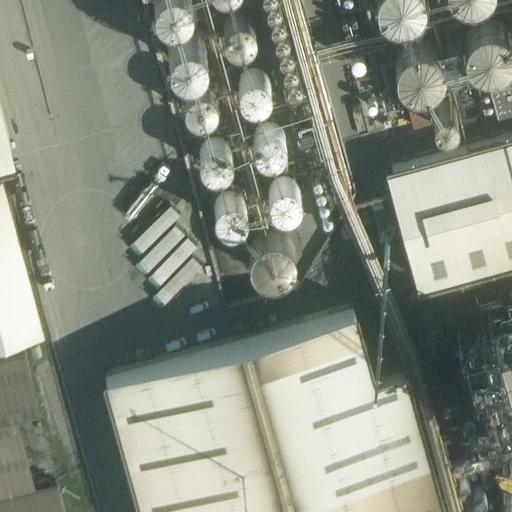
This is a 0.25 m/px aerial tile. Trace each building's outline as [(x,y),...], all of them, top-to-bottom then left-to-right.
[(187,0),(154,0),(157,3),(163,7),(171,9),(179,7),(185,3),(187,0)] [(376,0),(380,6),(387,12),(395,14),(403,14),(411,11),(417,5),(419,0),(376,0)] [(260,33),(262,25),(260,18),(258,14),(256,10),(249,6),(244,4),(241,4),(236,4),(231,6),(225,10),(221,17),(220,20),(219,25),(221,33),(225,39),(231,44),(239,46),(243,46),(248,45),(251,43),(255,40),(258,37),(260,33)] [(508,30),(504,23),(496,18),(486,16),(477,18),(469,23),(464,31),(462,40),(464,49),(468,56),(475,61),(483,64),(492,64),(500,60),(506,55),(510,47),(511,38),(508,30)] [(192,23),(184,22),(176,23),(170,28),(166,34),(164,42),(166,49),(170,56),(177,60),(184,62),(192,60),(198,56),(203,49),(204,42),(203,34),(198,28),(192,23)] [(439,50),(434,43),(426,38),(417,36),(408,38),(400,43),(395,51),(393,60),(395,68),(399,76),(406,81),(414,84),(422,83),(430,80),(436,74),(440,67),(441,58),(439,50)] [(446,46),(445,50),(446,54),(450,56),(454,56),(457,54),(459,50),(458,46),(454,43),(450,43),(446,46)] [(273,87),(274,79),(274,75),(273,71),(271,67),(268,64),(262,60),(254,58),(250,58),(246,59),(242,61),(238,64),(236,66),(233,71),(232,79),(233,86),(237,93),(243,98),(251,100),(255,100),(261,99),(268,94),(270,91),(273,87)] [(496,112),(511,107),(511,75),(488,82),(496,112)] [(185,90),(183,97),(185,104),(189,110),(196,113),(203,113),(209,110),(214,104),(215,97),(214,90),(209,84),(203,81),(196,81),(189,85),(185,90)] [(366,100),(366,101),(367,102),(367,103),(368,104),(369,104),(369,105),(370,105),(371,105),(372,105),(372,104),(373,104),(374,104),(374,103),(375,103),(375,102),(375,101),(375,100),(375,99),(375,98),(374,98),(374,97),(373,97),(373,96),(372,96),(371,96),(370,96),(369,96),(368,96),(368,97),(367,97),(367,98),(367,99),(366,99),(366,100)] [(454,102),(452,100),(450,98),(448,97),(445,97),(443,97),(442,97),(439,98),(436,99),(433,102),(432,105),(431,107),(431,109),(431,112),(433,116),(435,118),(437,120),(440,121),(442,122),(445,122),(446,121),(448,121),(451,119),(453,117),(455,114),(456,111),(456,108),(455,105),(454,102)] [(392,117),(408,117),(407,103),(392,103),(392,117)] [(285,136),(287,129),(286,121),(284,118),(281,114),(275,109),(270,107),(266,107),(262,107),(257,109),(250,113),(246,120),(244,128),(246,136),(250,143),(256,148),(264,150),(268,150),(273,148),(277,147),(281,143),(285,136)] [(231,154),(233,147),(231,139),(229,135),(227,132),(220,127),(215,126),(211,126),(207,126),(202,128),(196,132),(194,135),(191,139),(190,147),(191,154),(196,161),(199,164),(204,167),(212,168),(216,168),(221,166),(227,161),(231,154)] [(511,131),(391,164),(416,257),(422,276),(511,251),(511,131)] [(301,189),(301,184),(300,176),(298,172),(295,169),(289,164),(286,163),(280,162),(277,162),(271,164),(265,169),(262,172),(260,175),(259,179),(259,183),(260,191),(264,198),(271,203),(279,205),(287,204),(290,202),(295,199),(297,196),(300,192),(301,189)] [(0,173),(0,511),(65,511),(23,346),(0,352),(0,344),(44,333),(1,173),(0,173)] [(246,210),(247,202),(246,195),(244,191),(241,187),(235,183),(231,181),(226,181),(223,181),(217,183),(211,187),(206,194),(205,201),(206,209),(210,216),(217,221),(224,223),(227,223),(234,222),(241,217),(243,214),(246,210)] [(288,248),(289,243),(287,236),(283,229),(277,224),(269,222),(261,223),(257,225),(253,228),(250,231),(248,235),(246,243),(248,251),(249,255),(252,258),(259,263),(263,264),(267,265),(272,264),(277,263),(283,258),(287,252),(288,248)] [(353,299),(103,369),(143,511),(445,511),(403,361),(373,369),(353,299)] [(511,511),(511,434),(488,441),(506,511),(511,511)] [(483,448),(481,447),(480,447),(478,447),(477,448),(476,448),(475,450),(474,451),(474,452),(474,453),(474,455),(475,456),(476,457),(478,458),(479,459),(481,459),(482,458),(484,457),(485,456),(485,455),(486,453),(486,451),(485,450),(484,448),(483,448)] [(450,458),(450,459),(450,460),(451,461),(451,462),(452,463),(452,464),(453,464),(454,465),(455,465),(456,465),(457,465),(458,465),(459,465),(459,464),(460,464),(461,464),(461,463),(462,462),(462,461),(462,460),(462,459),(462,458),(462,457),(462,456),(461,456),(461,455),(460,455),(460,454),(459,454),(459,453),(458,453),(457,453),(456,453),(455,453),(454,453),(454,454),(453,454),(452,455),(451,456),(451,457),(450,458)] [(482,479),(485,482),(490,481),(492,477),(491,473),(488,470),(483,471),(481,475),(482,479)] [(457,481),(456,482),(456,483),(457,483),(457,484),(457,485),(458,486),(459,487),(460,487),(460,488),(461,488),(462,488),(463,488),(464,488),(465,488),(466,487),(467,487),(467,486),(468,485),(468,484),(469,483),(469,482),(469,481),(468,480),(468,479),(467,478),(466,477),(465,477),(465,476),(464,476),(463,476),(462,476),(461,476),(460,476),(460,477),(459,477),(458,478),(457,479),(457,480),(457,481)] [(474,495),(478,497),(483,495),(484,491),(483,486),(478,484),(474,486),(472,491),(474,495)] [(493,504),(494,500),(493,497),(489,495),(486,497),(484,500),(486,504),(487,504),(489,505),(493,504)] [(463,505),(463,506),(463,507),(464,508),(464,509),(465,510),(466,511),(467,511),(468,511),(469,511),(470,511),(471,511),(472,511),(473,511),(474,510),(474,509),(475,509),(475,508),(475,507),(475,506),(475,505),(475,504),(475,503),(474,502),(474,501),(473,501),(472,500),(471,500),(470,500),(469,500),(468,500),(467,500),(466,501),(465,501),(465,502),(464,502),(464,503),(464,504),(463,504),(463,505)] [(480,504),(478,508),(480,511),(485,511),(487,511),(488,508),(487,504),(486,504),(483,503),(480,504)]
